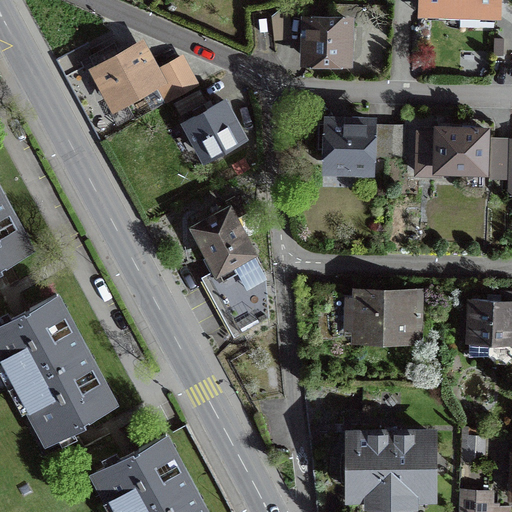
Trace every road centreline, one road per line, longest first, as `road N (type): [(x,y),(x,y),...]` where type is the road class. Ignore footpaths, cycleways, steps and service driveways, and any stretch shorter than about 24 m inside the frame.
road 1 (tertiary): [(268,511),(0,13)]
road 2 (residential): [(302,511),(282,259)]
road 3 (residential): [(275,81),(313,90),(511,99)]
road 4 (residential): [(511,269),(282,259)]
road 5 (residential): [(275,81),(94,0)]
road 6 (residential): [(282,259),(275,81)]
